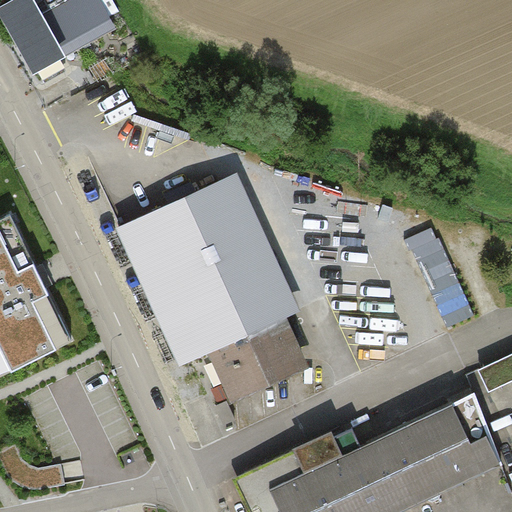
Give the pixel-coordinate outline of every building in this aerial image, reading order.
[(68,0),(31,21),(56,66),(117,32),(98,0),(68,0)] [(221,181),(145,216),(232,405),(308,370),(221,181)] [(13,211),(0,217),(0,371),(74,336),(13,211)] [(421,267),(449,259),(443,236),(414,244),(421,267)] [(392,347),(438,332),(420,274),(373,289),(392,347)] [(511,356),(478,372),(489,395),(511,384),(511,356)] [(332,435),(231,481),(245,511),(397,511),(498,466),(484,436),(469,443),(452,407),(360,449),(352,432),(335,440),(332,435)]
